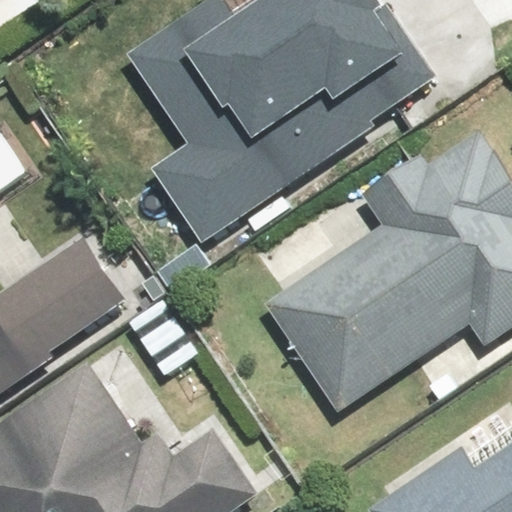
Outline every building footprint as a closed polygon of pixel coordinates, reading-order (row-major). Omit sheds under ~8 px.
[(145,165),(189,226),(401,76),(347,0),(183,0),(118,46),(183,138),(145,165)] [(359,203),(376,230),(260,304),(330,415),(467,328),(482,352),(511,332),(511,194),(489,158),(472,131),(359,203)] [(0,400),(121,311),(72,246),(0,299),(0,400)] [(0,434),(0,511),(240,511),(257,500),(209,435),(166,465),(155,449),(147,455),(87,372),(0,434)] [(511,511),(511,450),(477,475),(460,449),(368,509),(370,511),(511,511)]
